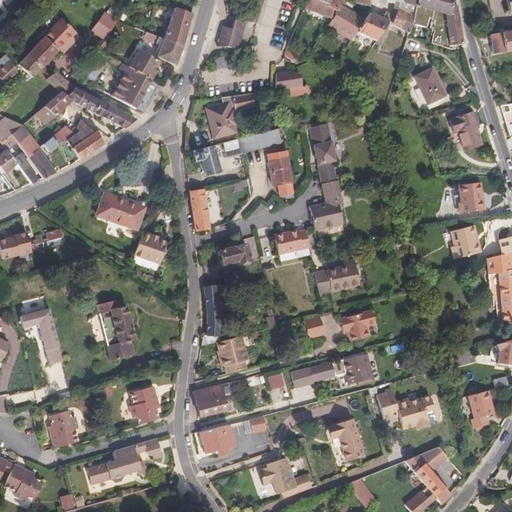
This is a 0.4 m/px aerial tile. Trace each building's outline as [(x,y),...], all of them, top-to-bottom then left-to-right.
[(307,0),(304,7),(322,16),(323,14),(332,18),(337,10),(339,8),(340,5),(343,0),(307,0)] [(391,0),(390,0),(390,3),(396,4),(395,8),(398,9),(395,18),(392,24),(391,25),(409,33),(411,25),(413,17),(416,6),(415,6),(416,0),(404,0),(404,3),(394,1),(391,0)] [(453,0),(416,0),(415,6),(416,6),(413,17),(411,25),(426,28),(428,18),(431,19),(433,11),(446,14),(450,46),(463,44),(456,5),(452,5),(453,0)] [(511,0),(502,0),(506,11),(502,12),(503,14),(506,13),(507,15),(509,15),(509,13),(511,12),(511,0)] [(340,5),(339,8),(350,15),(353,17),(357,16),(356,13),(351,12),(340,5)] [(182,47),(191,14),(175,8),(163,38),(182,47)] [(332,18),(327,25),(351,40),(356,32),(365,20),(357,16),(353,17),(350,15),(339,8),(337,10),(332,18)] [(91,31),(104,40),(117,22),(103,13),(91,31)] [(356,32),(376,41),(388,22),(383,19),(371,14),(370,13),(365,20),(356,32)] [(376,41),(375,43),(380,46),(390,23),(393,16),(386,13),(383,19),(388,22),(376,41)] [(62,19),(27,55),(41,68),(58,50),(75,32),(62,19)] [(175,66),(182,47),(163,38),(157,37),(135,28),(132,35),(155,45),(157,40),(162,42),(156,57),(175,66)] [(511,51),(511,31),(488,35),(491,55),(511,51)] [(79,36),(75,32),(58,50),(62,54),(79,36)] [(97,50),(101,53),(102,53),(103,53),(114,38),(109,35),(97,50)] [(97,50),(80,80),(85,82),(102,53),(101,53),(97,50)] [(128,67),(151,80),(161,62),(138,51),(128,67)] [(286,51),(284,56),(291,60),(293,56),(290,54),(291,53),(286,51)] [(27,55),(17,65),(27,74),(32,78),(41,68),(27,55)] [(11,60),(7,63),(17,74),(15,67),(11,60)] [(7,63),(0,69),(0,79),(5,85),(17,74),(7,63)] [(110,96),(135,109),(151,80),(128,67),(122,64),(119,69),(125,72),(110,96)] [(414,77),(427,105),(445,96),(432,68),(414,77)] [(46,80),(58,91),(67,81),(55,72),(46,80)] [(289,73),(276,73),(275,89),(292,88),(293,77),(288,77),(289,73)] [(96,78),(92,86),(98,90),(103,81),(96,78)] [(58,91),(60,93),(66,97),(75,88),(67,82),(67,81),(58,91)] [(309,94),(308,86),(289,89),(290,96),(309,94)] [(76,104),(77,104),(83,93),(75,89),(75,88),(66,97),(60,93),(43,107),(54,116),(69,103),(74,106),(76,104)] [(77,104),(85,109),(101,117),(106,105),(83,93),(77,104)] [(254,106),(251,94),(221,99),(222,104),(206,109),(214,138),(235,132),(233,125),(236,124),(232,111),(254,106)] [(106,105),(101,117),(124,128),(135,120),(106,105)] [(43,107),(34,115),(46,126),(54,116),(43,107)] [(464,149),(480,144),(471,113),(449,120),(453,133),(458,131),(464,149)] [(5,118),(0,121),(0,143),(10,135),(21,126),(5,118)] [(81,141),(94,133),(86,126),(80,120),(76,128),(79,132),(76,134),(81,141)] [(309,128),(322,184),(339,180),(337,175),(334,175),(331,161),(335,161),(326,124),(309,128)] [(30,137),(28,135),(26,132),(21,126),(10,135),(16,143),(18,146),(30,137)] [(102,144),(98,139),(94,133),(81,141),(76,134),(75,135),(68,129),(65,126),(55,135),(60,142),(66,142),(72,150),(73,151),(79,160),(102,144)] [(75,135),(76,134),(79,132),(76,128),(72,126),(68,129),(75,135)] [(279,135),(277,129),(237,139),(241,154),(281,143),(279,135)] [(11,148),(16,143),(10,135),(0,143),(0,144),(5,151),(15,163),(30,184),(38,181),(28,167),(29,166),(20,154),(17,156),(11,148)] [(48,152),(60,142),(55,135),(52,137),(43,145),(48,152)] [(18,146),(27,158),(38,149),(38,148),(30,137),(18,146)] [(241,154),(237,139),(223,143),(226,157),(241,154)] [(218,172),(212,146),(191,151),(194,162),(201,161),(205,176),(218,172)] [(42,179),(55,173),(38,149),(27,158),(42,179)] [(15,163),(5,151),(0,154),(0,171),(2,174),(15,163)] [(293,198),(292,192),(292,191),(286,152),(272,154),(273,159),(268,160),(272,186),(278,185),(279,196),(285,195),(286,199),(293,198)] [(339,190),(341,190),(339,180),(322,184),(326,203),(309,207),(314,230),(342,224),(338,206),(342,205),(339,190)] [(460,213),(481,211),(479,193),(482,193),(481,183),(459,185),(460,195),(461,203),(459,203),(460,213)] [(202,190),(189,192),(195,231),(208,229),(202,190)] [(127,226),(136,229),(143,209),(145,203),(144,202),(145,201),(138,199),(135,206),(104,195),(96,215),(127,226)] [(455,259),(478,253),(473,236),(476,235),(473,226),(452,231),(455,246),(452,247),(455,259)] [(35,240),(31,242),(32,245),(47,241),(48,245),(61,242),(60,238),(62,238),(60,230),(45,234),(47,239),(42,240),(35,240)] [(308,248),(304,231),(297,232),(297,230),(274,236),(278,255),(308,248)] [(151,235),(142,232),(133,256),(159,265),(162,258),(164,250),(167,243),(150,237),(151,235)] [(30,248),(28,241),(26,233),(14,235),(14,236),(0,240),(0,255),(1,259),(30,251),(30,248)] [(511,252),(511,236),(499,240),(502,255),(510,253),(511,252)] [(32,245),(33,247),(33,250),(37,249),(38,252),(46,250),(44,246),(48,245),(47,241),(32,245)] [(249,261),(245,244),(218,251),(221,265),(237,262),(238,264),(249,261)] [(308,248),(278,255),(280,262),(310,255),(308,248)] [(502,255),(487,259),(488,274),(491,300),(496,300),(498,322),(511,320),(511,268),(510,253),(502,255)] [(314,273),(318,294),(359,285),(353,260),(343,262),(344,267),(314,273)] [(220,286),(203,288),(206,318),(206,335),(202,335),(201,346),(218,342),(219,316),(223,316),(220,286)] [(126,307),(116,309),(114,301),(96,306),(110,360),(132,354),(129,341),(134,340),(126,307)] [(275,327),(271,310),(267,310),(269,317),(266,318),(269,329),(275,327)] [(375,323),(372,311),(339,319),(342,332),(347,331),(350,342),(369,336),(366,326),(375,323)] [(304,321),(308,338),(324,334),(320,317),(304,321)] [(48,365),(62,361),(55,333),(41,337),(48,365)] [(240,336),(218,342),(216,343),(219,351),(220,359),(219,359),(221,367),(224,366),(226,374),(245,369),(243,361),(247,360),(240,336)] [(0,360),(0,361),(9,345),(0,340),(0,360)] [(470,351),(454,355),(456,366),(473,362),(470,351)] [(363,381),(363,384),(373,381),(366,354),(342,360),(348,385),(357,382),(363,381)] [(295,388),(313,383),(309,368),(291,373),(295,388)] [(267,388),(263,374),(246,378),(249,393),(267,388)] [(493,381),(495,389),(508,385),(506,377),(493,381)] [(463,378),(452,381),(457,397),(467,395),(463,378)] [(219,385),(193,392),(196,405),(199,417),(229,409),(225,396),(222,397),(219,385)] [(137,417),(138,424),(157,419),(155,409),(152,401),(156,400),(152,386),(131,393),(134,405),(130,406),(133,418),(137,417)] [(488,390),(468,395),(474,418),(471,419),(474,428),(487,424),(485,416),(494,413),(488,390)] [(397,394),(387,395),(390,422),(405,420),(407,433),(420,432),(420,433),(423,436),(431,435),(433,432),(432,416),(440,415),(439,405),(418,407),(418,404),(404,405),(403,394),(397,394)] [(50,435),(54,448),(77,442),(74,430),(77,429),(74,417),(70,418),(68,411),(49,416),(52,426),(54,435),(50,435)] [(263,416),(249,419),(252,432),(266,429),(263,416)] [(351,419),(327,427),(330,439),(338,437),(346,462),(363,456),(351,419)] [(233,446),(227,425),(199,433),(204,453),(216,450),(218,456),(227,454),(225,448),(233,446)] [(156,439),(114,452),(112,455),(114,462),(86,470),(91,486),(110,480),(115,483),(121,482),(124,476),(123,473),(130,471),(130,474),(136,473),(143,477),(148,469),(146,468),(144,461),(137,463),(134,453),(145,450),(147,455),(150,457),(152,457),(153,461),(162,458),(156,439)] [(441,504),(449,495),(436,479),(432,474),(429,471),(444,460),(446,462),(448,460),(437,447),(404,461),(441,504)] [(10,473),(14,465),(7,462),(3,470),(10,473)] [(26,471),(14,465),(10,473),(3,486),(15,492),(14,495),(24,501),(26,497),(33,500),(42,482),(32,478),(24,474),(26,471)] [(370,475),(347,484),(365,508),(366,507),(369,511),(394,511),(390,505),(396,500),(389,490),(383,494),(370,475)] [(58,494),(62,507),(71,504),(68,492),(58,494)] [(390,505),(394,511),(404,511),(396,500),(390,505)]
